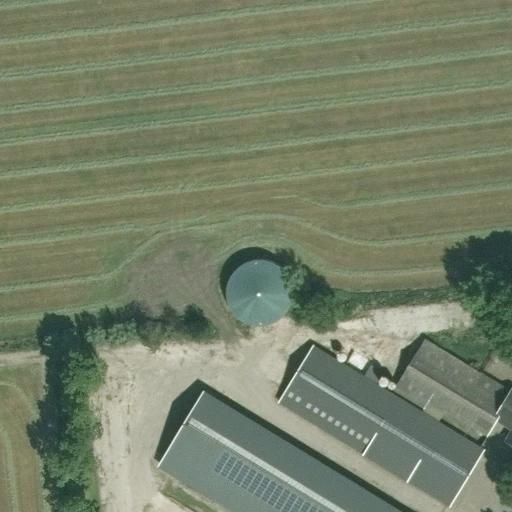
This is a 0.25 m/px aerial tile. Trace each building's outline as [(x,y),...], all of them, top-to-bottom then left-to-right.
[(228,283),(227,293),(228,303),(233,312),(240,319),(248,324),(258,326),(268,325),(277,321),(285,315),(290,307),(293,297),(293,287),(289,278),(283,270),(276,264),(266,260),(257,260),(247,262),(239,267),(232,275),(228,283)] [(314,347),(284,395),(280,402),(366,455),(451,507),(484,451),(455,433),(438,422),(440,418),(425,408),(422,413),(362,376),(314,347)] [(394,390),(425,408),(440,418),(445,409),(473,426),(494,392),(420,348),(400,382),(394,390)] [(105,400),(121,400),(121,381),(105,381),(105,400)] [(404,511),(206,392),(163,463),(242,511),(404,511)] [(511,443),(511,409),(505,404),(496,418),(511,427),(511,434),(508,441),(511,443)]
